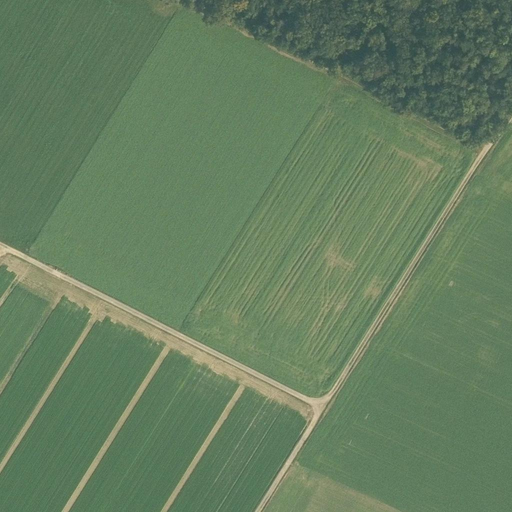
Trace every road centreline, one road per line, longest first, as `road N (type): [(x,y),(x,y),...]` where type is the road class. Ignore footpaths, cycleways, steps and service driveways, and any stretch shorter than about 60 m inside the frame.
road 1 (track): [(0,245),(323,407),(486,147)]
road 2 (track): [(191,0),(486,147)]
road 3 (track): [(323,407),(258,511)]
